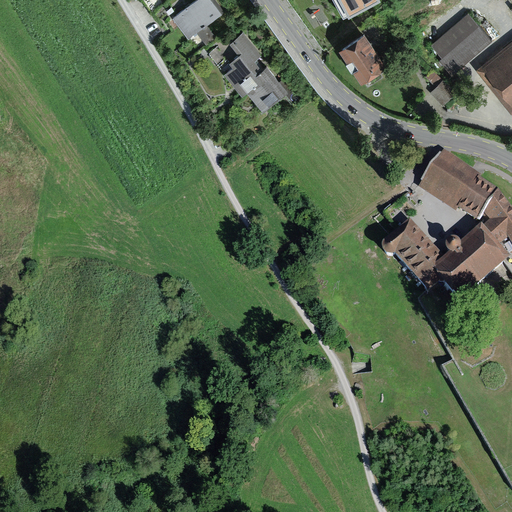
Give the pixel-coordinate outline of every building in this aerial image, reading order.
[(221,12),(211,0),(190,0),(171,15),(187,36),(195,30),(202,40),(211,33),(205,24),(221,12)] [(467,15),(430,44),(451,70),(487,40),(467,15)] [(262,56),(241,28),(228,38),(240,54),(231,61),(235,67),(227,73),(243,95),(249,91),(263,109),(283,95),(288,102),(297,95),(292,89),(286,93),(265,65),(260,69),(254,61),(262,56)] [(383,66),(362,34),(340,48),(361,80),(383,66)] [(511,107),(511,42),(479,68),(510,109),(511,107)] [(432,69),(425,75),(433,83),(440,76),(432,69)] [(438,100),(449,88),(441,80),(430,92),(438,100)] [(439,153),(418,187),(453,210),(456,206),(476,221),(483,213),(491,222),(486,230),(499,244),(505,238),(511,248),(511,214),(496,191),(439,153)] [(443,259),(410,222),(386,242),(384,249),(382,255),(385,258),(388,260),(392,260),(395,257),(426,294),(438,284),(458,306),(509,260),(481,226),(459,246),(455,242),(448,243),(444,248),(445,253),(447,256),(443,259)]
